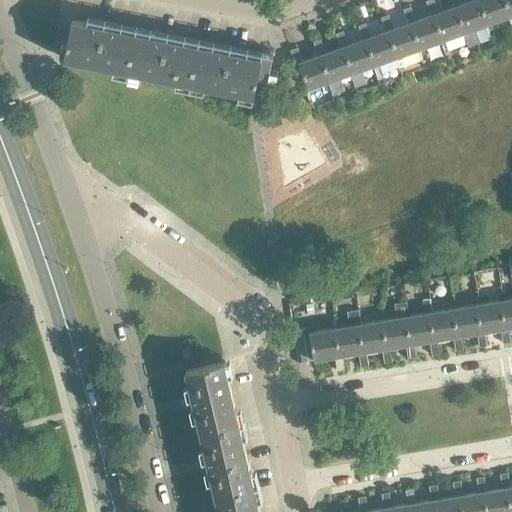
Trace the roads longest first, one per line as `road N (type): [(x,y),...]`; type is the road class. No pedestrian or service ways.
road 1 (primary): [(113,511),(88,403),(0,134)]
road 2 (residential): [(159,511),(70,187)]
road 3 (residential): [(276,397),(262,326),(70,187)]
road 4 (residential): [(511,364),(276,397)]
road 5 (residential): [(288,483),(511,447)]
road 6 (residential): [(70,187),(0,2)]
